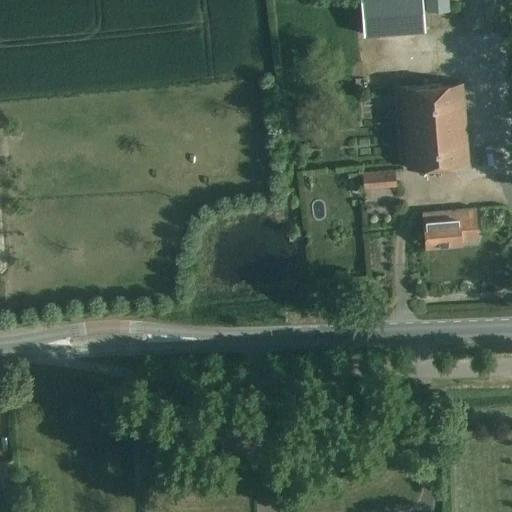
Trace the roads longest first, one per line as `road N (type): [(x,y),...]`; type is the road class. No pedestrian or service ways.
road 1 (residential): [(32,344),(56,360),(127,373),(260,380)]
road 2 (residential): [(260,380),(427,371)]
road 3 (secondary): [(259,339),(425,334)]
road 4 (secondary): [(181,339),(109,326),(32,344)]
road 5 (secondary): [(32,344),(149,350),(181,339)]
